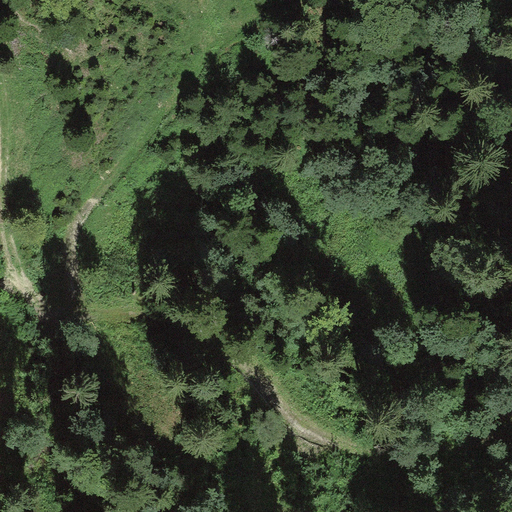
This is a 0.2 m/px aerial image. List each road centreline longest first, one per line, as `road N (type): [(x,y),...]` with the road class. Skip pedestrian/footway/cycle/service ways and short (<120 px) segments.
road 1 (track): [(0,84),(6,239),(36,303),(62,316),(181,322),(223,348),(313,432),(511,510)]
road 2 (track): [(78,317),(73,232),(195,76),(210,36),(206,0)]
